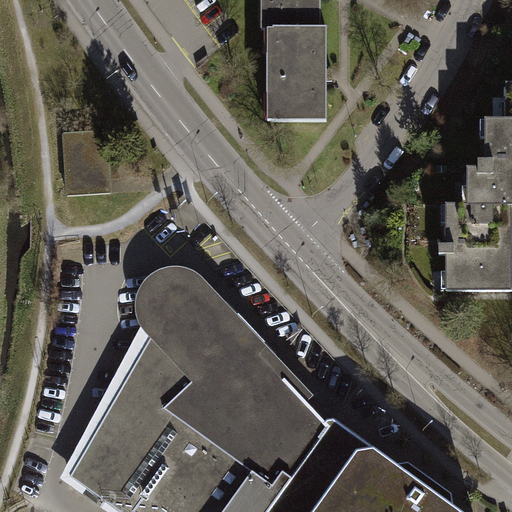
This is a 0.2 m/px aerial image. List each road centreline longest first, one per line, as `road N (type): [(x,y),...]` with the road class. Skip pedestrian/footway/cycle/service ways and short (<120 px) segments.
road 1 (secondary): [(90,0),(145,78),(289,247)]
road 2 (residential): [(289,247),(355,180),(407,108),(466,0)]
road 3 (secondary): [(289,247),(418,377),(511,456)]
